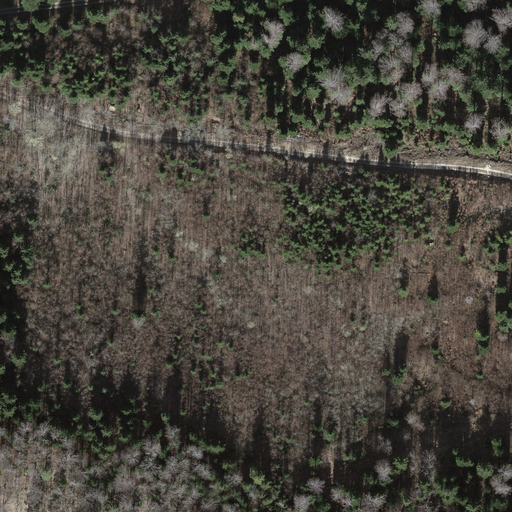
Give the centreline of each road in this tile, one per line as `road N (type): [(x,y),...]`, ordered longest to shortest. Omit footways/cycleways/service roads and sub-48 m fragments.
road 1 (track): [(0,93),(117,131),(511,176)]
road 2 (track): [(511,424),(339,462)]
